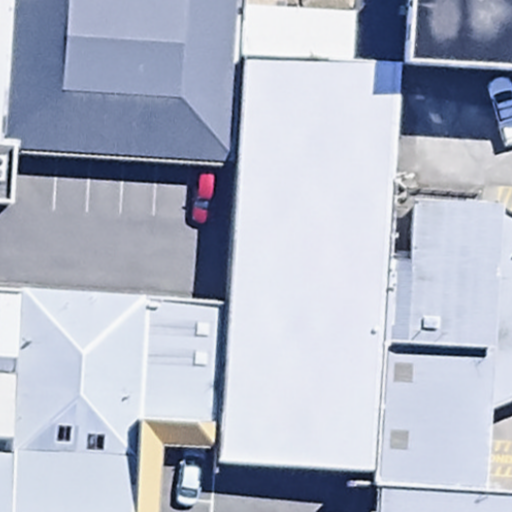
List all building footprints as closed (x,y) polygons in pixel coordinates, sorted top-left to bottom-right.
[(0,0),(0,219),(36,222),(40,158),(234,168),(243,8),(243,0),(0,0)] [(407,54),(511,60),(511,0),(411,0),(410,17),(407,54)] [(410,17),(243,8),(234,168),(227,311),(218,466),(380,474),(392,171),(407,54),(410,17)] [(494,479),(497,412),(506,175),(392,171),(380,474),(494,479)] [(511,180),(506,175),(497,412),(511,406),(511,180)] [(0,455),(146,462),(218,466),(227,311),(0,299),(0,455)] [(143,511),(146,462),(0,455),(0,511),(143,511)] [(511,511),(511,479),(494,479),(380,474),(377,511),(511,511)]
